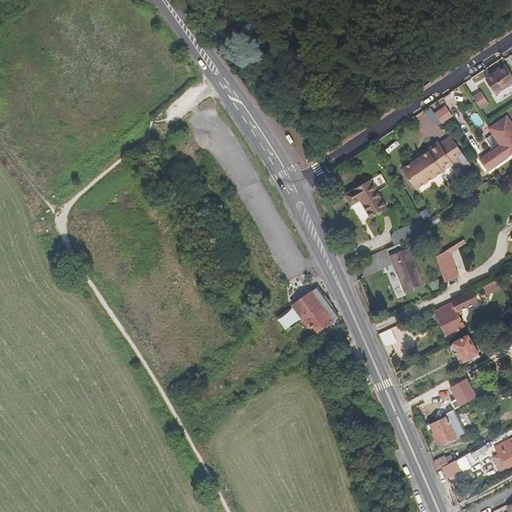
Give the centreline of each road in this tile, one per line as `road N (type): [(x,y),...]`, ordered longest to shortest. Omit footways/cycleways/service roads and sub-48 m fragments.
road 1 (track): [(175,112),(50,220),(230,511)]
road 2 (primary): [(437,511),(291,186)]
road 3 (tertiary): [(511,37),(291,186)]
road 4 (primary): [(291,186),(163,0)]
